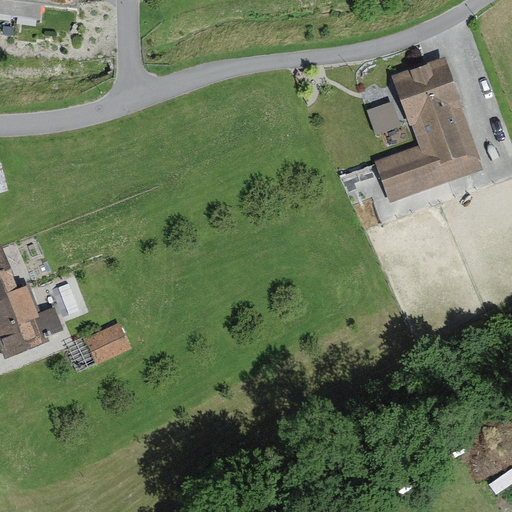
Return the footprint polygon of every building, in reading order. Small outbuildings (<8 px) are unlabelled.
[(0,0),(0,15),(43,21),(44,7),(82,12),(83,0),(0,0)] [(457,105),(442,62),(398,78),(412,120),(457,105)] [(373,100),(379,125),(405,119),(400,94),(373,100)] [(479,168),(457,105),(412,120),(422,149),(379,163),(391,198),(479,168)] [(17,290),(2,250),(0,250),(0,339),(6,355),(38,343),(30,321),(36,318),(24,287),(17,290)] [(125,350),(116,327),(91,337),(100,360),(125,350)]
